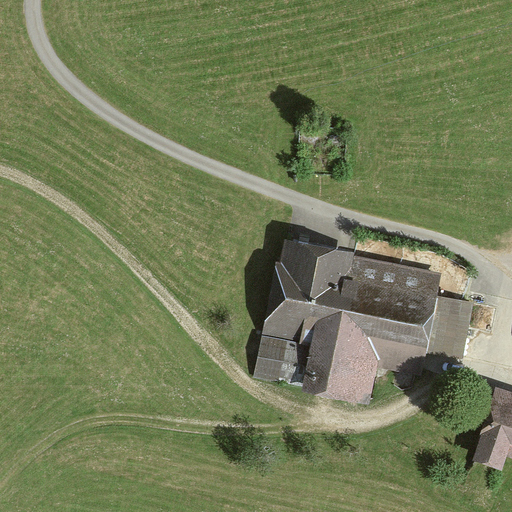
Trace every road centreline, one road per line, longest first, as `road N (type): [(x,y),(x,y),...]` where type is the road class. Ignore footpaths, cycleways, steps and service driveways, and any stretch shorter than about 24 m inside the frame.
road 1 (track): [(477,367),(501,321),(503,293),(490,268),(445,242),(160,146),(69,82),(47,48),(39,0)]
road 2 (track): [(477,367),(402,418),(304,416),(242,380),(87,221),(0,170)]
road 3 (track): [(0,489),(46,445),(82,425),(129,420),(270,431),(326,419)]
